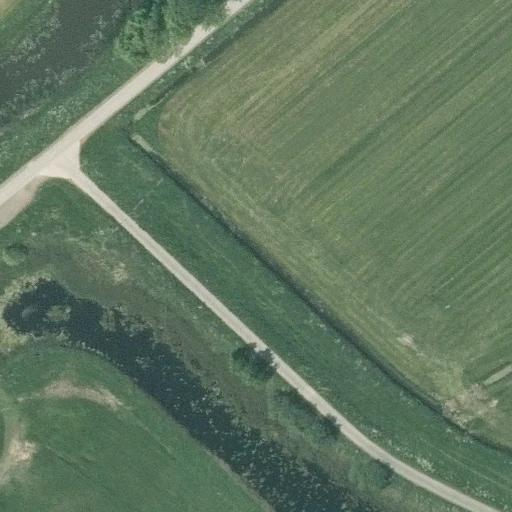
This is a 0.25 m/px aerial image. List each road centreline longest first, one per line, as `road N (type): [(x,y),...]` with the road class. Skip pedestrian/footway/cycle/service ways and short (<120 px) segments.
road 1 (unclassified): [(466,511),(349,442),(54,153)]
road 2 (unclassified): [(54,153),(244,0)]
